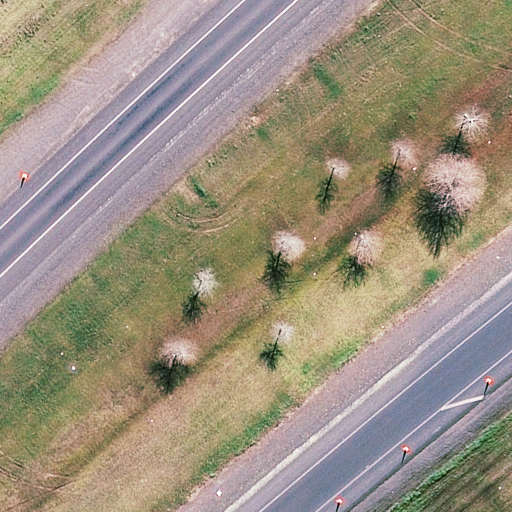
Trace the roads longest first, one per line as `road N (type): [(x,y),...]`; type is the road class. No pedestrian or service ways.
road 1 (trunk): [(162,511),(479,0)]
road 2 (trunk): [(0,270),(286,0)]
road 3 (trunk): [(511,327),(296,511)]
